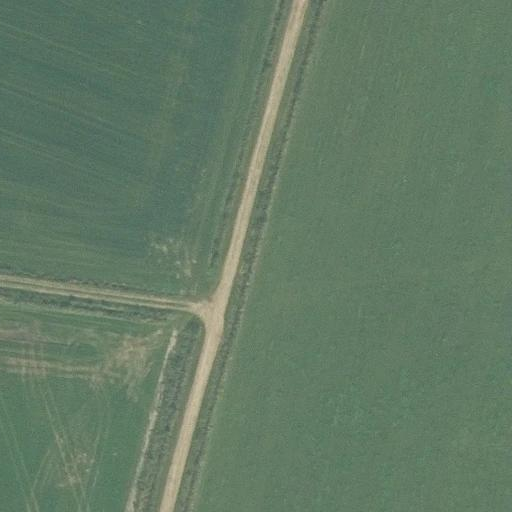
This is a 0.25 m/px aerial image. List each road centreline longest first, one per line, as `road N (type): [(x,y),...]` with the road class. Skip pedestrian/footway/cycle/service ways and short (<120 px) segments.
road 1 (track): [(298,0),(211,315),(167,511)]
road 2 (track): [(0,279),(194,306),(211,315)]
